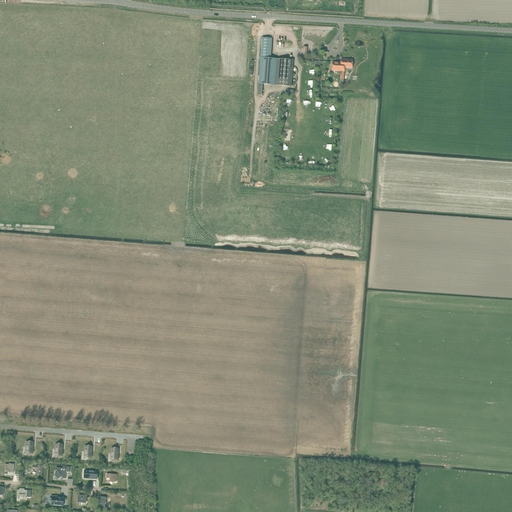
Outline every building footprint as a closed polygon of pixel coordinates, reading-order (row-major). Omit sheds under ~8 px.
[(262,39),(257,95),(262,96),(263,85),(274,86),(291,87),(293,61),(276,60),(270,59),(272,39),(262,39)] [(332,63),(332,71),(340,72),(340,70),(344,70),(344,68),(352,69),(352,60),(345,60),(344,61),(341,61),(340,63),(332,63)] [(5,464),(4,472),(9,472),(9,473),(13,473),(14,465),(5,464)] [(32,465),(32,470),(35,470),(35,471),(36,471),(36,476),(42,476),(43,466),(32,465)] [(66,467),(66,469),(56,468),(56,471),(58,471),(59,472),(55,475),(58,478),(61,476),(62,477),(62,479),(65,479),(66,472),(69,472),(70,467),(66,467)] [(85,470),(84,476),(89,477),(89,479),(97,479),(97,471),(91,471),(89,471),(85,470)] [(24,489),(19,489),(19,490),(17,490),(17,497),(30,498),(30,491),(24,491),(24,489)] [(51,505),(63,506),(63,501),(66,501),(66,499),(63,499),(63,498),(57,498),(58,497),(51,496),(50,501),(52,501),(51,505)] [(98,499),(98,501),(99,501),(99,506),(106,507),(106,497),(100,497),(99,499),(98,499)]
